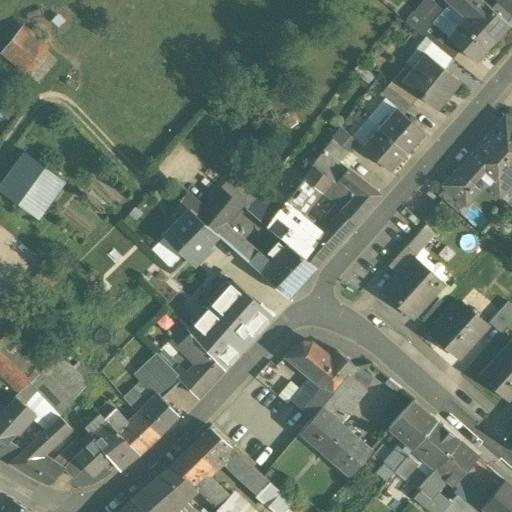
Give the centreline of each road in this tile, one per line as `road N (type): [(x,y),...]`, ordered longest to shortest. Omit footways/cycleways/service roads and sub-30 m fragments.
road 1 (residential): [(321,309),(290,319),(100,511)]
road 2 (residential): [(499,82),(329,279),(321,309)]
road 3 (residential): [(511,475),(404,367),(321,309)]
